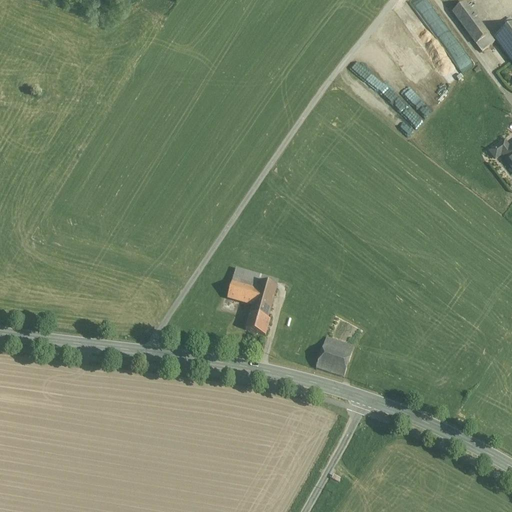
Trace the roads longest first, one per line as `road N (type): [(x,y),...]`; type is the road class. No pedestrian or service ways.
road 1 (tertiary): [(0,335),(219,363),(365,400)]
road 2 (tertiary): [(365,400),(439,427),(511,467)]
road 3 (unclassified): [(365,400),(308,511)]
